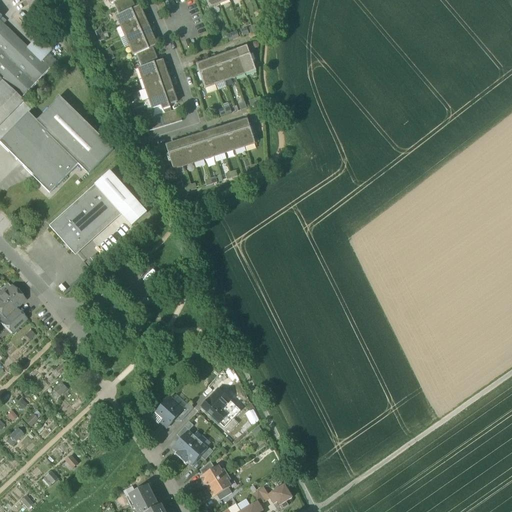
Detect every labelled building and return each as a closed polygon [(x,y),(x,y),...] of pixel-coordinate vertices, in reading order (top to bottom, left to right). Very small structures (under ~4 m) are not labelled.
[(26,0),(42,27),(49,23),(35,0),(26,0)] [(113,4),(116,10),(131,3),(129,0),(108,0),(112,5),(113,4)] [(205,0),(209,8),(220,4),(217,0),(204,0),(204,1),(205,0)] [(117,17),(122,27),(143,18),(139,8),(134,10),(131,3),(116,10),(119,16),(117,17)] [(21,100),(49,70),(40,61),(27,48),(0,22),(0,17),(0,16),(0,79),(1,80),(21,100)] [(122,27),(126,37),(149,27),(148,23),(146,23),(143,18),(122,27)] [(243,36),(257,31),(255,25),(241,30),(243,36)] [(120,39),(126,37),(122,27),(116,29),(120,39)] [(126,37),(130,47),(152,37),(149,32),(151,31),(150,29),(149,27),(126,37)] [(230,44),(240,40),(237,32),(226,36),(230,44)] [(39,35),(27,48),(40,61),(47,53),(48,54),(54,48),(39,35)] [(126,37),(120,39),(125,49),(130,47),(126,37)] [(136,56),(139,62),(154,56),(151,49),(156,47),(152,37),(130,47),(135,57),(136,56)] [(248,49),(237,52),(245,75),(256,71),(253,62),(254,62),(252,55),(250,56),(248,49)] [(237,52),(227,56),(235,78),(245,75),(237,52)] [(47,53),(40,61),(49,70),(57,62),(48,54),(47,53)] [(139,69),(143,80),(165,72),(162,62),(157,63),(154,56),(139,62),(141,68),(139,69)] [(221,56),(217,58),(225,82),(235,78),(227,56),(221,58),(221,56)] [(213,61),(207,63),(215,85),(225,82),(217,58),(212,59),(213,61)] [(205,89),(215,85),(207,63),(197,67),(199,74),(198,74),(200,81),(202,80),(205,89)] [(143,80),(147,90),(171,81),(169,77),(167,78),(165,72),(143,80)] [(1,80),(0,80),(0,107),(8,115),(22,101),(21,100),(1,80)] [(147,90),(150,100),(172,92),(170,86),(172,86),(171,81),(147,90)] [(225,82),(215,85),(218,92),(228,88),(225,82)] [(150,100),(147,90),(140,92),(144,102),(150,100)] [(177,104),(172,92),(150,100),(154,110),(162,107),(164,111),(170,109),(170,106),(177,104)] [(59,97),(35,122),(79,165),(78,165),(89,176),(114,151),(59,97)] [(0,123),(8,115),(0,107),(0,123)] [(179,110),(173,112),(177,123),(182,122),(179,110)] [(171,125),(177,123),(173,112),(167,114),(171,125)] [(0,145),(50,194),(78,165),(79,165),(35,122),(27,114),(0,140),(0,145)] [(165,127),(171,125),(167,114),(162,115),(165,127)] [(260,114),(251,117),(254,125),(263,122),(260,114)] [(160,129),(165,127),(162,115),(156,117),(160,129)] [(154,130),(160,129),(156,117),(150,119),(154,130)] [(148,132),(154,130),(150,119),(145,121),(148,132)] [(248,122),(238,125),(245,147),(255,144),(253,137),(255,137),(253,130),(251,131),(248,122)] [(235,151),(245,147),(238,125),(232,127),(231,125),(227,126),(235,151)] [(225,154),(235,151),(227,126),(223,128),(223,130),(217,132),(225,154)] [(214,157),(225,154),(217,132),(212,133),(211,131),(207,133),(214,157)] [(204,160),(214,157),(207,133),(202,134),(203,136),(197,138),(204,160)] [(194,164),(204,160),(197,138),(191,140),(191,138),(186,139),(194,164)] [(184,167),(194,164),(186,139),(182,140),(183,143),(177,144),(184,167)] [(173,170),(184,167),(177,144),(166,148),(169,156),(167,157),(169,164),(171,163),(173,170)] [(225,154),(214,157),(216,163),(226,160),(225,154)] [(184,167),(173,170),(176,178),(186,175),(184,167)] [(147,214),(110,173),(95,186),(119,213),(122,216),(132,227),(147,214)] [(49,227),(73,253),(119,213),(95,186),(49,227)] [(119,213),(73,253),(76,256),(122,216),(119,213)] [(103,264),(95,255),(90,259),(98,268),(103,264)] [(90,259),(86,263),(94,272),(98,268),(90,259)] [(0,312),(3,316),(5,318),(15,309),(24,301),(11,288),(0,298),(0,312)] [(0,319),(0,320),(13,334),(26,322),(25,322),(26,321),(15,309),(5,318),(3,316),(0,319)] [(60,395),(69,389),(66,384),(57,390),(60,395)] [(228,415),(224,419),(229,423),(233,419),(238,414),(240,411),(223,396),(221,399),(216,394),(211,399),(228,415)] [(173,401),(183,410),(187,406),(177,397),(173,401)] [(163,407),(166,407),(172,401),(170,399),(163,407)] [(202,408),(219,424),(224,419),(228,415),(211,399),(202,408)] [(163,407),(157,414),(163,420),(161,423),(167,428),(177,418),(183,411),(183,410),(173,401),(172,401),(166,407),(163,407)] [(177,418),(181,422),(193,409),(191,406),(190,403),(187,406),(183,410),(183,411),(177,418)] [(253,411),(246,415),(251,425),(259,420),(253,411)] [(159,425),(161,423),(163,420),(157,414),(156,413),(151,418),(159,425)] [(224,429),(229,423),(224,419),(219,424),(224,429)] [(229,423),(224,429),(229,433),(238,424),(233,419),(229,423)] [(185,427),(190,431),(194,427),(189,423),(185,427)] [(181,440),(189,432),(190,431),(185,427),(177,436),(181,440)] [(19,428),(10,436),(16,441),(24,434),(19,428)] [(259,428),(251,433),(256,439),(263,433),(259,428)] [(176,456),(181,461),(198,441),(189,432),(181,440),(180,442),(173,450),(177,454),(176,456)] [(202,437),(198,441),(207,449),(211,445),(202,437)] [(207,449),(198,441),(181,461),(186,465),(187,463),(192,467),(199,459),(199,460),(201,458),(208,450),(207,449)] [(201,458),(205,462),(213,453),(209,449),(208,450),(201,458)] [(71,458),(64,462),(69,471),(76,467),(71,458)] [(199,471),(203,477),(215,469),(210,462),(199,471)] [(204,482),(208,488),(226,476),(223,471),(221,472),(218,467),(215,469),(203,477),(201,478),(202,479),(201,480),(203,483),(204,482)] [(50,486),(58,479),(52,472),(44,479),(50,486)] [(230,482),(226,476),(208,488),(211,494),(210,494),(212,497),(213,497),(214,498),(217,496),(229,489),(231,488),(228,483),(230,482)] [(249,488),(253,495),(258,492),(254,485),(249,488)] [(277,503),(280,507),(286,502),(292,499),(284,486),(268,496),(270,500),(272,503),(276,501),(277,503)] [(134,507),(148,500),(145,495),(149,493),(146,489),(149,487),(135,493),(129,497),(134,507)] [(154,497),(149,487),(146,489),(149,493),(145,495),(148,500),(154,497)] [(126,498),(129,497),(135,493),(132,488),(124,492),(126,498)] [(217,496),(220,501),(232,494),(229,489),(217,496)] [(264,489),(258,492),(265,503),(270,500),(268,496),(264,489)] [(260,506),(265,503),(258,492),(253,495),(253,496),(257,503),(258,503),(260,506)] [(21,501),(28,509),(38,501),(31,493),(21,501)] [(154,497),(148,500),(151,505),(154,504),(156,508),(159,507),(154,497)] [(150,511),(159,508),(159,507),(156,508),(154,504),(151,505),(148,500),(134,507),(136,511),(150,511)] [(246,500),(237,506),(240,511),(242,511),(251,507),(246,500)] [(251,507),(242,511),(258,511),(262,510),(260,506),(258,503),(257,503),(251,507)]
